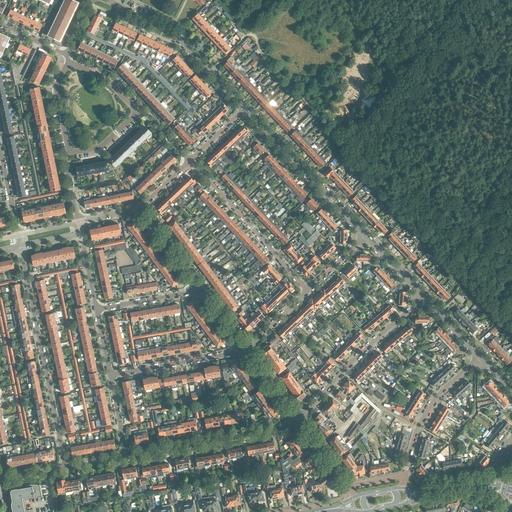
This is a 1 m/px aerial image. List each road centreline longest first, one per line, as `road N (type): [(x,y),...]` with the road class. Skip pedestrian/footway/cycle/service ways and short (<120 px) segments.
road 1 (residential): [(65,467),(19,246)]
road 2 (residential): [(296,421),(426,299)]
road 3 (residential): [(245,108),(178,37),(107,0)]
road 4 (residential): [(367,236),(245,108)]
road 5 (residential): [(307,290),(190,160)]
road 6 (residential): [(126,456),(296,421)]
road 7 (residential): [(404,475),(417,427),(438,394),(480,357)]
road 8 (residential): [(110,375),(245,350)]
road 9 (track): [(245,37),(251,33),(318,98),(347,103)]
